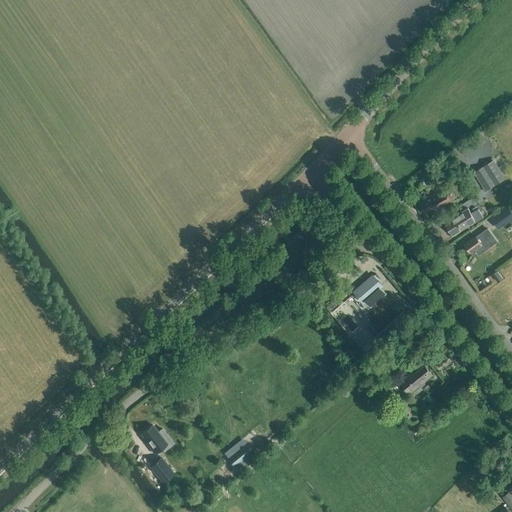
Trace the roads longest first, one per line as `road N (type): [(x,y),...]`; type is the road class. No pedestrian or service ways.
road 1 (unclassified): [(14,511),(133,396),(259,326),(365,236)]
road 2 (tertiary): [(0,468),(306,170)]
road 3 (unclassified): [(511,355),(347,132)]
road 4 (tertiary): [(511,420),(365,236)]
road 5 (unclassified): [(347,132),(477,0)]
